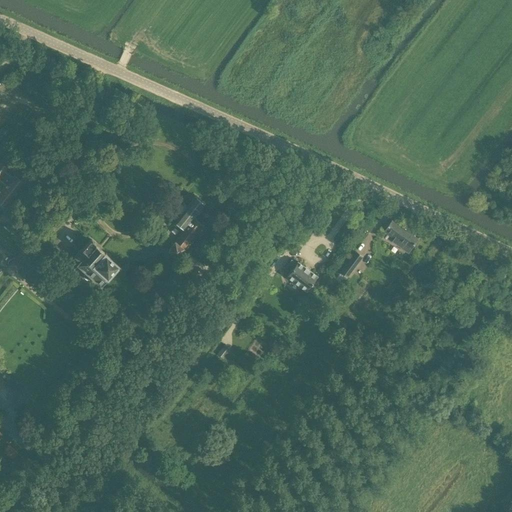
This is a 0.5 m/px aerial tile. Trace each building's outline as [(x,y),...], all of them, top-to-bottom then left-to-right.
[(64,99),(60,104),(65,108),(69,103),(64,99)] [(2,127),(0,129),(0,143),(9,132),(2,127)] [(24,183),(0,164),(0,182),(5,187),(0,192),(0,202),(6,207),(24,183)] [(229,187),(223,195),(228,199),(234,191),(229,187)] [(183,203),(177,212),(180,215),(174,223),(183,229),(175,241),(175,240),(167,250),(177,258),(184,248),(197,233),(200,236),(206,228),(201,224),(193,218),(204,204),(195,196),(187,206),(183,203)] [(392,220),(384,232),(395,239),(393,242),(409,254),(419,239),(392,220)] [(303,225),(293,238),(303,246),(313,233),(303,225)] [(80,248),(74,256),(79,261),(78,262),(78,264),(78,265),(77,266),(100,287),(106,279),(107,280),(119,265),(104,251),(103,252),(95,245),(95,243),(92,239),(89,240),(81,249),(80,248)] [(12,263),(9,267),(16,272),(19,268),(20,269),(28,258),(27,257),(28,256),(25,254),(24,255),(20,251),(11,262),(12,263)] [(363,257),(355,251),(340,272),(347,278),(363,257)] [(287,265),(292,268),(286,277),(306,292),(318,276),(298,261),(296,263),(291,259),(287,265)] [(346,278),(339,273),(334,280),(341,285),(346,278)] [(100,301),(110,309),(117,300),(108,292),(100,301)] [(223,358),(231,348),(226,344),(217,354),(223,358)] [(469,347),(462,356),(469,362),(476,353),(469,347)] [(18,452),(8,445),(3,452),(13,459),(18,452)]
